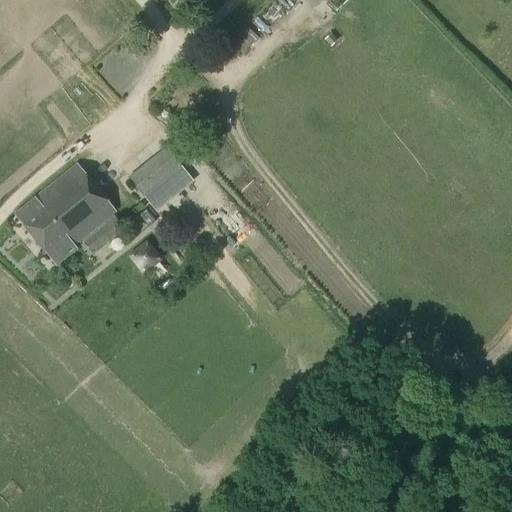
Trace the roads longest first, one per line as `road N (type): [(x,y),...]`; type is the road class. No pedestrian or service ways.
road 1 (track): [(143,0),(227,100),(245,153),(394,327),(442,360),(462,364),(486,356),(511,326)]
road 2 (track): [(0,213),(234,0)]
